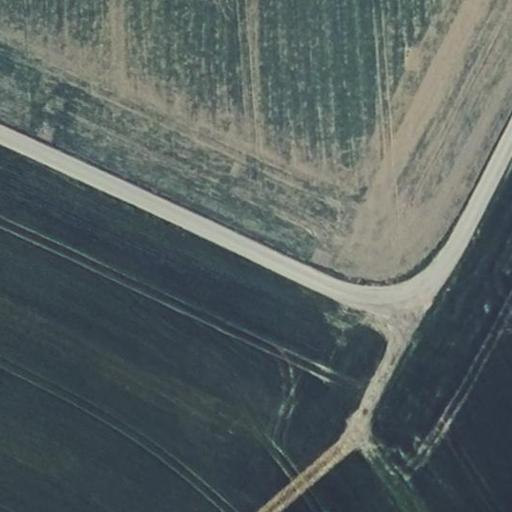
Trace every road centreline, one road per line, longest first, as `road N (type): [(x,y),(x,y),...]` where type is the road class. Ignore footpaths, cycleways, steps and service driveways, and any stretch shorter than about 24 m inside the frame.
road 1 (unclassified): [(511,137),(431,280),(385,297),(325,283),(0,133)]
road 2 (track): [(213,511),(351,417),(402,294)]
